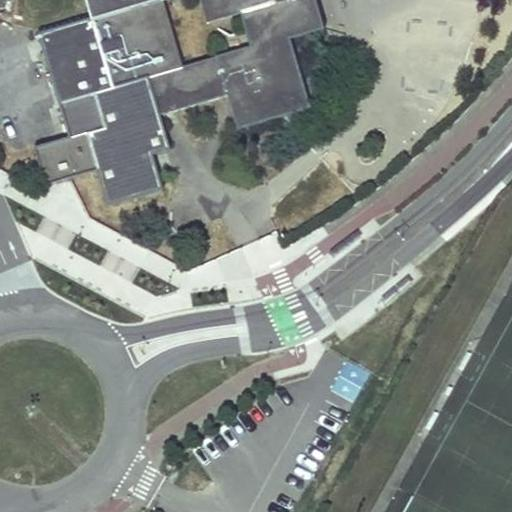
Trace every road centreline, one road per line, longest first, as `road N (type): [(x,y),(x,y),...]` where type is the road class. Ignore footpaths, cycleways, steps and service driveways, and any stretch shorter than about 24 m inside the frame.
road 1 (residential): [(511,117),(393,229),(283,304),(135,332),(83,330)]
road 2 (residential): [(127,399),(142,379),(183,354),(278,339),(328,314),(447,220),(511,156)]
road 3 (residential): [(20,507),(70,499),(92,485),(121,446),(127,399)]
